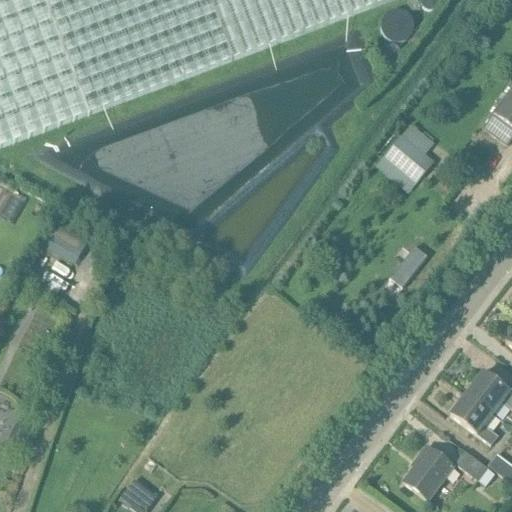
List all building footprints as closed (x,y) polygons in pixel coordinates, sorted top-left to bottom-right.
[(0,0),(0,150),(399,0),(0,0)] [(420,11),(415,0),(407,3),(411,14),(420,11)] [(394,43),(414,32),(401,9),(381,21),(394,43)] [(511,90),(492,118),(482,132),(506,150),(511,141),(511,90)] [(383,161),(415,188),(433,166),(413,150),(425,136),(413,126),(383,161)] [(0,214),(11,222),(25,203),(13,195),(0,213),(0,214)] [(40,249),(74,268),(90,239),(56,220),(40,249)] [(480,377),(464,399),(491,419),(500,406),(511,414),(511,393),(501,386),(498,390),(480,377)] [(491,419),(464,399),(448,420),(489,450),(497,440),(483,430),(491,419)] [(20,449),(29,430),(16,424),(8,443),(20,449)] [(426,506),(451,473),(424,452),(414,466),(415,467),(400,487),(426,506)] [(463,455),(454,468),(453,468),(484,491),(494,478),(463,455)] [(511,470),(495,458),(486,470),(507,485),(511,478),(511,470)] [(119,503),(118,503),(128,510),(142,491),(133,484),(119,503)]
